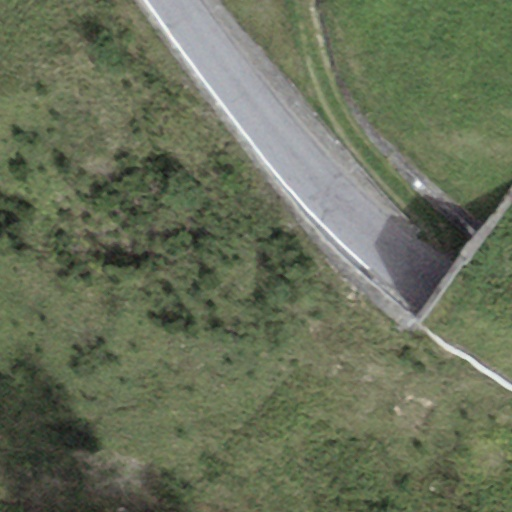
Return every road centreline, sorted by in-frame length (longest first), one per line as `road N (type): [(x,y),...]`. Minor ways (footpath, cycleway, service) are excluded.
road 1 (unclassified): [(181,0),(303,159),(449,286),(511,329)]
road 2 (track): [(449,286),(447,236),(325,83),(301,0)]
